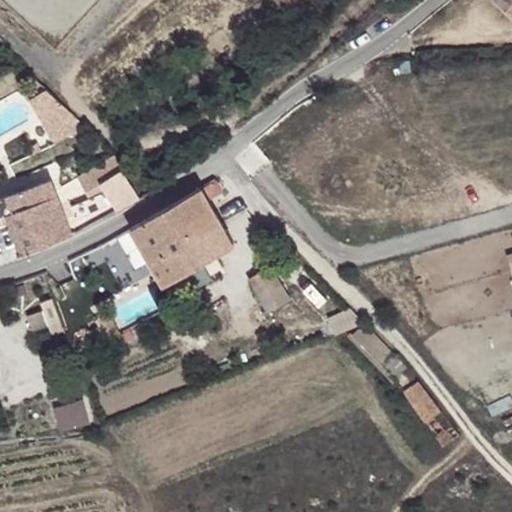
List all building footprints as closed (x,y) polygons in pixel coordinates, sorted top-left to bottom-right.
[(511,0),(494,0),(511,17),(511,0)] [(62,101),(49,89),(32,99),(42,115),(44,114),(62,101)] [(62,101),(44,114),(56,139),(86,125),(62,101)] [(115,156),(79,177),(91,198),(73,209),(80,221),(114,201),(119,209),(140,197),(152,188),(138,178),(123,169),(115,156)] [(151,262),(164,285),(236,245),(210,199),(223,191),(215,178),(202,186),(131,227),(151,262)] [(49,179),(0,198),(0,223),(10,220),(23,255),(62,239),(47,200),(56,197),(49,179)] [(56,197),(47,200),(62,239),(76,233),(72,223),(68,225),(56,197)] [(121,246),(135,270),(151,262),(131,227),(115,236),(121,246)] [(97,246),(102,257),(121,246),(115,236),(113,237),(97,246)] [(248,279),(267,312),(292,298),(272,265),(248,279)] [(28,315),(33,329),(48,324),(51,333),(62,330),(51,299),(40,302),(43,310),(28,315)] [(336,335),(348,330),(366,323),(352,309),(330,320),(336,335)] [(348,330),(397,383),(406,374),(404,371),(409,367),(366,323),(348,330)] [(443,410),(420,380),(407,390),(429,420),(443,410)] [(62,427),(89,420),(84,397),(56,405),(62,427)]
